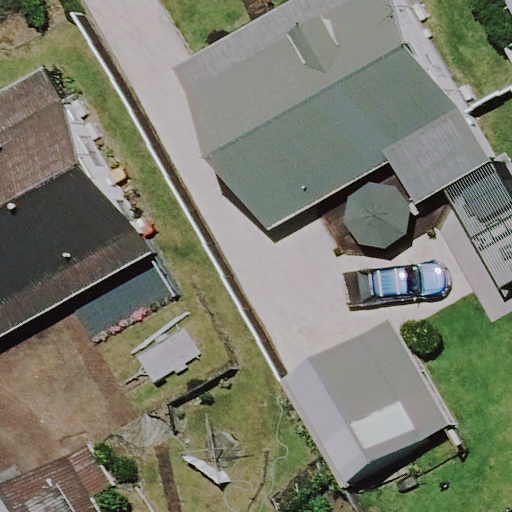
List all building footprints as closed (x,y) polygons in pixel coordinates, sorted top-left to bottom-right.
[(498,184),(395,0),(332,0),(187,81),(273,235),(396,166),(427,223),(498,184)] [(511,0),(503,0),(511,16),(511,0)] [(0,358),(168,265),(61,74),(0,107),(0,358)] [(442,445),(393,335),(290,381),(340,491),(442,445)] [(83,511),(63,473),(0,506),(0,511),(83,511)]
